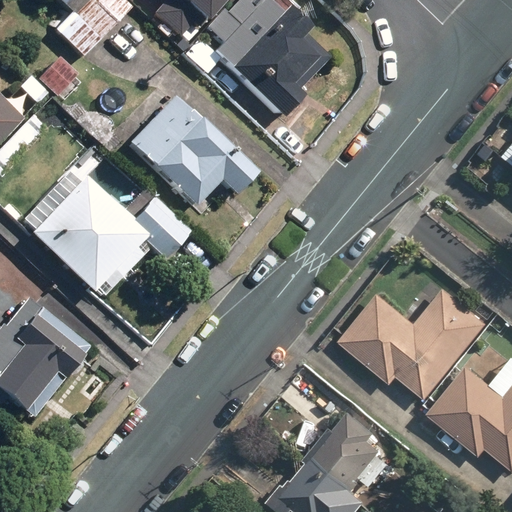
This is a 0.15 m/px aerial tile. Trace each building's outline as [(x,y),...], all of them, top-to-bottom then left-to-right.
[(112,0),(45,0),(62,16),(48,31),(77,60),(124,11),(112,0)] [(162,0),(196,30),(222,0),(162,0)] [(244,82),(282,116),(296,100),(291,95),(321,61),(297,40),(302,35),(286,20),(296,9),(285,0),(269,0),(262,8),(252,0),(231,0),(201,34),(215,47),(205,57),(239,88),(244,82)] [(72,77),(51,58),(31,80),(51,99),(72,77)] [(170,98),(121,146),(185,211),(211,186),(225,200),(248,177),(170,98)] [(0,105),(0,144),(19,124),(0,105)] [(511,140),(499,157),(511,167),(511,140)] [(88,292),(96,300),(141,256),(133,248),(137,244),(113,221),(66,173),(17,223),(27,234),(24,237),(84,297),(88,292)] [(185,236),(148,199),(133,214),(126,208),(113,221),(137,244),(157,264),(185,236)] [(481,321),(439,289),(413,323),(373,293),(335,343),(390,384),(395,377),(423,398),(481,321)] [(85,350),(21,299),(0,325),(0,398),(29,421),(85,350)] [(511,470),(511,383),(502,397),(463,368),(425,418),(478,459),(483,453),(510,473),(511,470)] [(345,409),(285,486),(280,482),(264,503),(275,511),(287,511),(289,511),(354,511),(363,502),(347,488),(385,441),(345,409)]
